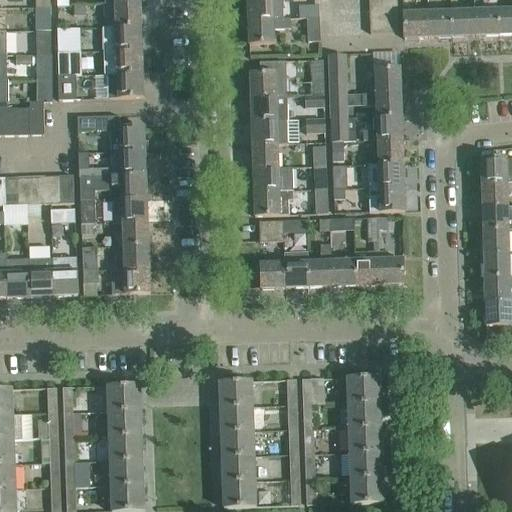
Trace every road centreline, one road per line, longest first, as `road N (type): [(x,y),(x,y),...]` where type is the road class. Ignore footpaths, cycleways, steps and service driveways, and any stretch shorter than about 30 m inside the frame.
road 1 (residential): [(215,334),(202,0)]
road 2 (residential): [(450,328),(445,161),(464,137),(511,132)]
road 3 (residential): [(215,334),(450,328)]
road 4 (residential): [(0,341),(215,334)]
road 5 (residential): [(456,511),(451,369)]
